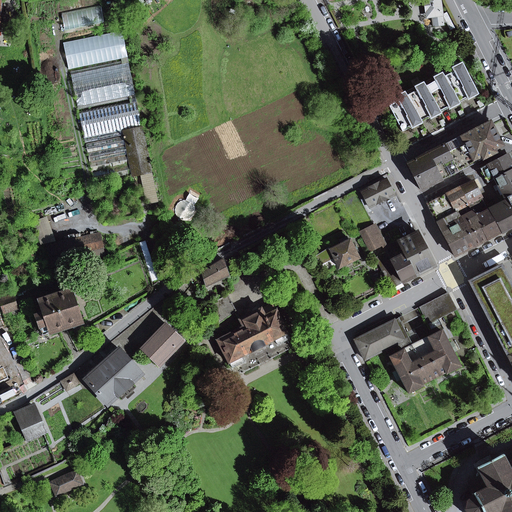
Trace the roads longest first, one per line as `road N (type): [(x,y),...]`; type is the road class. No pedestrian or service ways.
road 1 (residential): [(395,162),(199,262),(59,375),(0,410)]
road 2 (residential): [(312,0),(395,162)]
road 3 (residential): [(334,332),(402,466)]
road 4 (residential): [(451,273),(511,393)]
road 5 (residential): [(334,332),(451,273)]
road 6 (residential): [(511,105),(395,162)]
road 7 (residential): [(395,162),(451,273)]
road 8 (residential): [(511,410),(402,466)]
